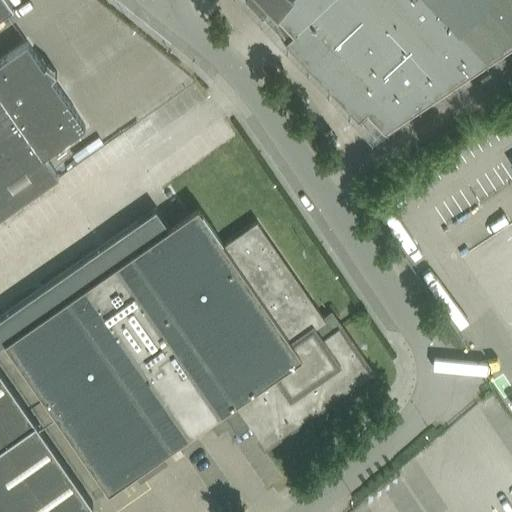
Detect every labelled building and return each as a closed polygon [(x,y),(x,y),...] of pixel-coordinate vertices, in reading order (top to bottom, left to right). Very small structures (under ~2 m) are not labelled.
[(0,0),(0,16),(14,7),(8,0),(0,0)] [(270,5),(277,13),(287,0),(249,0),(263,14),(264,14),(264,13),(270,5)] [(286,38),(322,77),(345,55),(348,58),(409,0),(287,0),(277,13),(294,30),(286,38)] [(345,55),(322,77),(355,111),(359,115),(367,108),(383,124),(385,127),(487,59),(431,0),(409,0),(348,58),(345,55)] [(431,0),(487,59),(492,56),(464,25),(490,0),(431,0)] [(511,0),(490,0),(464,25),(492,56),(511,42),(511,0)] [(0,216),(60,175),(45,154),(86,125),(27,41),(0,59),(0,216)] [(511,109),(503,115),(511,127),(511,109)] [(156,207),(0,316),(0,343),(5,340),(109,490),(136,471),(163,452),(222,411),(226,409),(235,402),(251,425),(259,437),(266,446),(345,390),(357,382),(372,372),(361,356),(363,355),(347,332),(345,333),(339,325),(334,329),(324,315),(283,257),(257,220),(225,242),(199,205),(182,217),(170,225),(157,207),(156,207)] [(0,511),(80,511),(94,503),(0,367),(0,511)]
